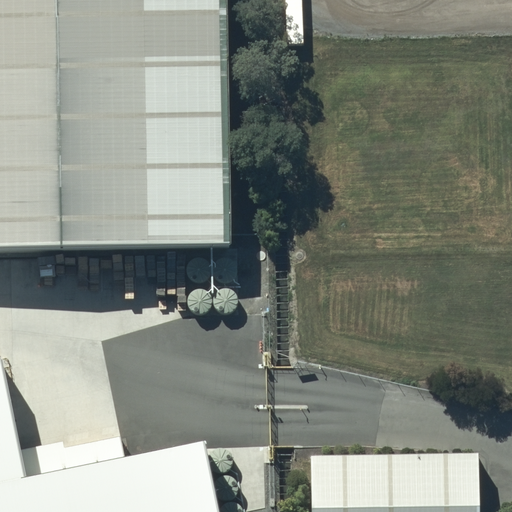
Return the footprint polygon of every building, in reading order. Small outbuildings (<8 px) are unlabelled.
[(0,0),(0,264),(234,263),(225,0),(0,0)] [(236,350),(219,350),(219,368),(213,368),(213,385),(252,385),(252,380),(253,380),(253,369),(259,369),(259,350),(254,350),(254,336),(236,337),(236,350)] [(432,345),(416,343),(413,386),(429,388),(432,345)] [(19,472),(0,377),(0,511),(209,511),(194,437),(19,472)] [(477,511),(477,462),(313,463),(312,511),(477,511)]
